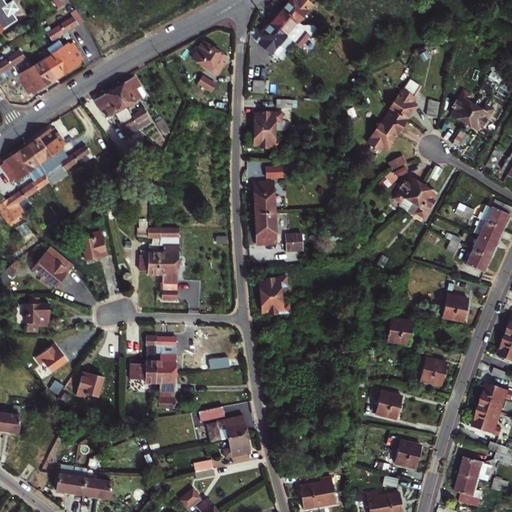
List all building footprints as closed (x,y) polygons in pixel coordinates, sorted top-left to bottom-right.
[(3,0),(0,0),(0,30),(17,17),(12,11),(18,7),(13,0),(9,0),(6,3),(3,0)] [(68,0),(54,0),(59,9),(70,3),(68,0)] [(285,13),(300,26),(301,26),(315,9),(304,0),(302,0),(300,3),(296,0),(295,0),(291,5),(285,13)] [(75,18),(62,25),(67,34),(84,23),(78,11),(73,14),(75,18)] [(300,26),(285,13),(283,14),(280,19),(274,26),(289,39),(300,26)] [(67,34),(62,25),(49,34),(54,42),(67,34)] [(274,26),(263,39),(267,42),(264,46),(269,51),(276,56),(290,39),(289,39),(274,26)] [(307,33),(303,38),(309,44),(314,39),(307,33)] [(298,44),(305,49),(309,44),(303,38),(302,39),(298,44)] [(47,59),(53,69),(79,52),(76,47),(75,45),(72,47),(71,44),(47,59)] [(227,60),(206,46),(196,61),(219,77),(225,68),(223,66),(225,63),(227,60)] [(27,59),(22,51),(9,59),(14,67),(27,59)] [(79,52),(53,69),(58,78),(77,66),(82,63),(81,61),(84,59),(79,52)] [(14,67),(9,59),(0,64),(0,71),(2,75),(14,67)] [(24,77),(21,79),(25,86),(53,69),(47,59),(23,74),(24,77)] [(58,78),(53,69),(25,86),(30,93),(32,91),(34,93),(38,90),(58,78)] [(200,87),(212,95),(217,88),(204,79),(199,86),(200,87)] [(142,90),(137,80),(126,87),(117,92),(127,110),(143,101),(142,99),(138,92),(142,90)] [(391,110),(392,111),(407,120),(412,112),(416,105),(412,103),(415,98),(414,97),(417,92),(408,87),(405,92),(402,90),(391,110)] [(263,101),(264,88),(252,88),(252,101),(263,101)] [(453,108),(455,109),(452,114),(458,117),(465,121),(476,104),(468,100),(472,94),(464,90),(453,108)] [(127,110),(117,92),(107,98),(96,104),(99,109),(103,107),(108,114),(114,110),(120,120),(115,123),(120,131),(121,130),(125,136),(139,127),(138,125),(136,125),(132,119),(127,110)] [(488,118),(494,108),(491,106),(486,103),(483,108),(476,104),(465,121),(474,126),(478,129),(482,124),(484,125),(488,118)] [(377,104),(373,111),(381,116),(385,109),(377,104)] [(292,113),(292,105),(277,105),(277,113),(292,113)] [(439,106),(429,105),(427,121),(438,122),(439,106)] [(136,125),(138,125),(139,127),(141,131),(152,124),(145,111),(132,119),(136,125)] [(381,116),(373,111),(370,118),(377,122),(381,116)] [(383,126),(399,135),(403,127),(407,120),(392,111),(383,126)] [(277,124),(283,124),(283,115),(264,115),(264,117),(257,117),(257,123),(257,133),(277,133),(277,124)] [(277,124),(277,133),(287,132),(287,124),(283,124),(277,124)] [(383,126),(381,126),(370,146),(384,154),(387,148),(391,150),(394,143),(399,135),(383,126)] [(469,135),(462,130),(456,141),(462,145),(469,135)] [(48,136),(30,149),(37,158),(63,141),(58,134),(55,136),(53,133),(48,136)] [(277,140),(277,133),(257,133),(257,143),(257,147),(264,148),(264,150),(283,150),(283,141),(277,140)] [(63,141),(37,158),(43,168),(65,153),(64,150),(67,148),(65,145),(63,141)] [(507,152),(499,148),(494,157),(502,161),(507,152)] [(8,167),(5,169),(10,177),(37,158),(30,149),(10,162),(6,165),(8,167)] [(81,168),(94,160),(89,151),(76,160),(81,168)] [(49,179),(64,169),(69,176),(81,168),(76,160),(72,163),(65,153),(43,168),(49,179)] [(406,156),(392,163),(397,172),(410,165),(406,156)] [(43,168),(37,158),(10,177),(13,180),(15,183),(18,181),(20,184),(31,176),(43,168)] [(437,180),(443,169),(437,165),(430,176),(437,180)] [(49,179),(43,168),(31,176),(38,186),(36,187),(41,193),(52,186),(49,179)] [(410,168),(398,173),(401,179),(412,174),(410,168)] [(284,169),(267,169),(267,181),(284,181),(284,169)] [(411,209),(415,203),(425,186),(418,182),(413,178),(409,183),(407,182),(396,199),(405,204),(402,208),(407,211),(409,212),(411,209)] [(267,216),(277,216),(276,184),(266,185),(267,216)] [(256,189),(258,216),(267,216),(266,185),(256,185),(256,189)] [(433,200),(437,194),(432,191),(425,186),(415,203),(421,207),(418,213),(425,218),(436,201),(433,200)] [(36,187),(1,211),(12,227),(35,210),(30,203),(41,194),(41,193),(36,187)] [(92,221),(105,212),(105,199),(87,212),(92,221)] [(511,220),(511,219),(511,207),(498,201),(495,207),(487,204),(474,233),(481,236),(467,265),(487,274),(491,266),(497,251),(504,237),(511,220)] [(415,203),(411,209),(409,212),(416,216),(418,213),(421,207),(415,203)] [(476,212),(461,204),(456,214),(471,222),(476,212)] [(117,207),(109,208),(111,223),(118,222),(117,207)] [(259,241),(259,248),(268,248),(267,216),(258,216),(259,241)] [(268,248),(278,247),(277,216),(267,216),(268,248)] [(96,238),(84,240),(88,260),(98,258),(108,256),(103,231),(95,232),(96,238)] [(163,232),(148,232),(148,241),(163,241),(163,232)] [(163,241),(178,241),(178,232),(163,232),(163,241)] [(463,240),(455,236),(450,245),(458,250),(463,240)] [(304,246),(304,238),(288,239),(289,247),(304,246)] [(289,256),(304,255),(304,246),(289,247),(289,256)] [(163,258),(163,267),(178,267),(178,258),(178,249),(163,249),(163,258)] [(77,269),(52,251),(34,275),(49,287),(51,284),(60,291),(68,280),(77,269)] [(147,277),(157,277),(163,277),(163,267),(163,258),(156,258),(147,258),(147,261),(138,262),(138,274),(142,274),(147,275),(147,277)] [(178,288),(178,267),(163,267),(163,277),(163,284),(165,284),(165,292),(164,292),(164,301),(178,301),(178,288)] [(473,282),(459,279),(458,285),(472,289),(473,282)] [(282,290),(289,289),(288,280),(267,282),(267,285),(261,285),(262,292),(262,301),(283,299),(282,290)] [(468,311),(470,300),(442,294),(440,301),(447,302),(444,317),(466,322),(468,311)] [(263,310),(264,316),(270,315),(270,317),(291,316),(290,307),(283,307),(283,299),(262,301),(263,310)] [(51,319),(51,307),(28,306),(26,333),(38,334),(39,328),(50,329),(51,319)] [(414,333),(416,321),(387,317),(386,324),(393,325),(390,340),(413,343),(414,333)] [(500,355),(511,360),(511,335),(509,335),(504,345),(500,355)] [(156,362),(157,347),(157,339),(148,339),(147,347),(148,347),(147,362),(156,362)] [(157,347),(176,347),(177,339),(157,339),(157,347)] [(62,352),(56,344),(37,359),(42,365),(45,363),(52,373),(68,361),(62,352)] [(157,362),(157,373),(176,373),(176,355),(160,355),(160,362),(157,362)] [(420,362),(425,364),(421,379),(442,385),(445,375),(449,364),(422,356),(420,362)] [(129,364),(129,381),(145,381),(145,383),(156,383),(157,373),(157,362),(156,362),(147,362),(145,361),(145,364),(137,364),(129,364)] [(507,379),(509,373),(497,368),(495,375),(507,379)] [(85,394),(98,397),(103,378),(93,376),(83,373),(77,396),(84,398),(85,394)] [(176,384),(176,373),(157,373),(156,383),(160,383),(159,392),(176,392),(176,384)] [(58,396),(64,388),(51,378),(46,384),(58,396)] [(511,390),(489,383),(485,394),(481,406),(501,412),(507,396),(511,397),(511,390)] [(47,386),(40,393),(48,402),(55,395),(50,389),(48,387),(47,386)] [(379,399),(376,414),(398,419),(401,409),(404,397),(376,390),(374,398),(379,399)] [(63,403),(55,395),(48,402),(56,410),(63,403)] [(176,400),(159,399),(159,409),(176,409),(176,400)] [(474,428),(501,437),(503,430),(496,428),(501,412),(481,406),(477,417),(474,428)] [(8,411),(0,409),(0,430),(5,431),(8,411)] [(22,412),(8,411),(5,431),(11,432),(11,429),(14,430),(19,430),(22,412)] [(210,443),(228,439),(247,435),(245,425),(243,417),(218,422),(218,424),(207,426),(210,443)] [(92,420),(90,429),(100,431),(102,423),(92,420)] [(112,425),(102,423),(100,431),(110,434),(112,425)] [(228,439),(230,449),(224,450),(226,459),(251,453),(250,445),(247,435),(228,439)] [(491,445),(500,448),(501,444),(503,439),(494,436),(491,445)] [(399,448),(393,447),(395,440),(389,439),(386,450),(398,453),(399,448)] [(399,448),(398,453),(395,464),(417,469),(419,459),(422,446),(395,440),(393,447),(399,448)] [(499,451),(511,455),(511,454),(511,447),(501,444),(500,448),(499,451)] [(511,455),(499,451),(498,450),(496,457),(510,461),(511,455)] [(31,453),(27,462),(26,464),(33,467),(38,456),(35,455),(31,453)] [(476,497),(487,462),(467,456),(464,465),(458,483),(456,490),(462,492),(461,496),(481,502),(482,499),(476,497)] [(39,458),(34,468),(40,470),(45,460),(39,458)] [(213,461),(194,465),(196,473),(215,469),(213,461)] [(157,463),(149,466),(154,474),(161,471),(157,463)] [(382,464),(380,471),(392,474),(393,467),(382,464)] [(392,474),(403,477),(405,470),(393,467),(392,474)] [(217,476),(215,469),(196,473),(197,480),(217,476)] [(161,471),(154,474),(159,485),(166,481),(161,471)] [(75,473),(62,472),(59,489),(62,489),(67,490),(66,493),(71,494),(75,473)] [(87,475),(75,473),(71,494),(77,495),(77,492),(80,492),(85,493),(87,475)] [(91,494),(90,497),(96,498),(100,477),(87,475),(85,493),(88,493),(91,494)] [(113,479),(100,477),(96,498),(103,499),(104,496),(107,496),(110,497),(113,479)] [(319,484),(300,488),(302,501),(304,510),(336,504),(331,477),(318,480),(319,484)] [(398,490),(401,480),(389,477),(386,486),(398,490)] [(195,489),(180,501),(188,511),(218,511),(213,504),(209,499),(205,502),(195,489)] [(379,492),(368,494),(370,511),(402,511),(402,505),(400,493),(379,496),(379,492)] [(460,501),(479,507),(481,502),(461,496),(460,501)]
